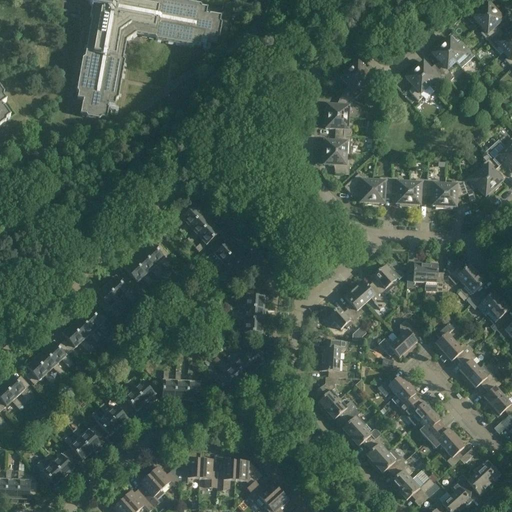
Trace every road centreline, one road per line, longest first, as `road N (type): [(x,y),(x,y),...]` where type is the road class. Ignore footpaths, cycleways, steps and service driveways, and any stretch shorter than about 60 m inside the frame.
road 1 (residential): [(0,353),(189,183),(304,308)]
road 2 (residential): [(374,248),(315,180),(308,160),(314,75),(347,36)]
road 3 (residential): [(239,430),(159,434),(68,511)]
road 4 (residential): [(347,36),(382,74),(392,74),(476,0)]
road 5 (residential): [(285,387),(399,511)]
road 6 (residential): [(511,462),(414,359)]
